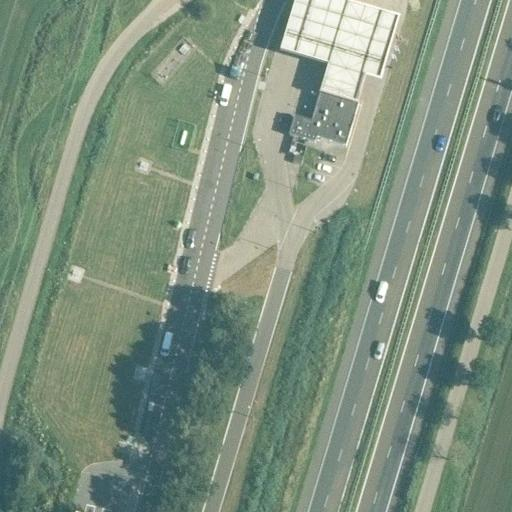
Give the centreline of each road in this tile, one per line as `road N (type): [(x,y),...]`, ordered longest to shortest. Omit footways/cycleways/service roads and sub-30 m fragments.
road 1 (motorway): [(475,0),(323,511)]
road 2 (motorway): [(370,511),(511,39)]
road 3 (unclassified): [(0,400),(85,112),(116,51),(167,0)]
road 4 (unclassified): [(423,511),(511,215)]
